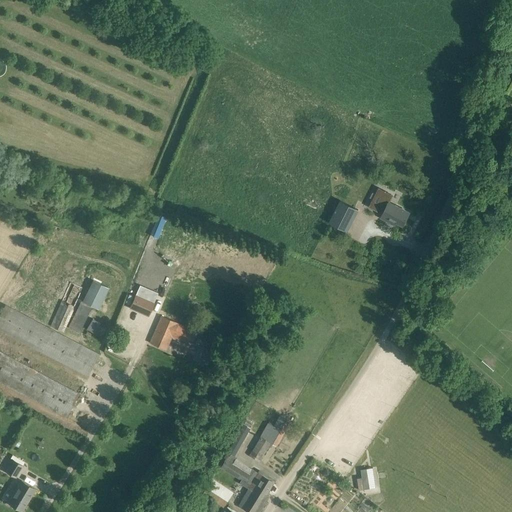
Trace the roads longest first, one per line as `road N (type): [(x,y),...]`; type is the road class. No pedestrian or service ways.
road 1 (unclassified): [(271,511),(409,291),(511,77)]
road 2 (unknown): [(156,313),(40,511)]
